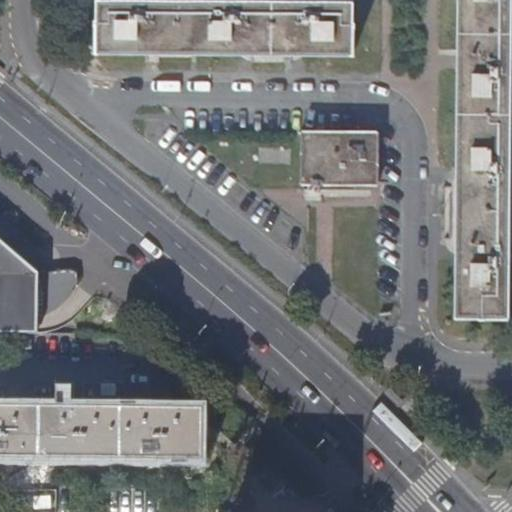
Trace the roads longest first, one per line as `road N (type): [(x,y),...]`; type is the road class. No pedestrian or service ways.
road 1 (residential): [(418,354),(417,143),(392,104),(366,96),(113,97),(63,84)]
road 2 (primary): [(0,116),(374,442)]
road 3 (residential): [(418,354),(381,341),(63,84)]
